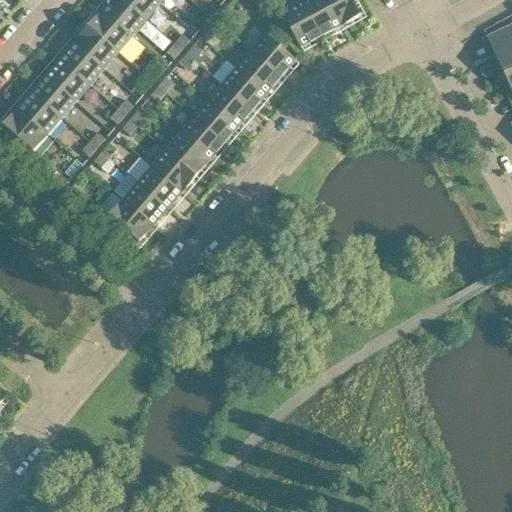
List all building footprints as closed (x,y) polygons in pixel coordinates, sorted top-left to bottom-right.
[(121,0),(111,0),(102,12),(133,38),(147,22),(121,0)] [(154,0),(121,0),(147,22),(161,5),(154,0)] [(322,37),(341,27),(326,0),(305,0),(302,2),(322,37)] [(351,0),(326,0),(341,27),(360,17),(351,0)] [(301,49),(322,37),(302,2),(281,13),(282,15),(284,14),(301,46),(300,47),(301,49)] [(213,5),(205,14),(212,21),(220,11),(218,9),(213,5)] [(220,11),(212,21),(220,27),(228,18),(222,13),(220,11)] [(102,12),(87,28),(118,55),(133,38),(102,12)] [(202,28),(204,30),(212,21),(205,14),(197,24),(202,28)] [(212,21),(204,30),(207,32),(212,36),(220,27),(212,21)] [(504,75),(511,71),(511,25),(487,37),(504,75)] [(87,28),(73,44),(104,71),(118,55),(87,28)] [(250,53),(281,79),(296,62),(294,60),(293,61),(266,37),(267,36),(265,35),(250,53)] [(182,36),(174,45),(182,52),(190,42),(182,36)] [(73,44),(59,61),(90,88),(104,71),(73,44)] [(182,52),(174,45),(166,54),(174,61),(182,52)] [(194,46),(186,56),(194,62),(202,53),(194,46)] [(266,96),(281,79),(250,53),(235,69),(266,96)] [(186,56),(178,65),(186,71),(194,62),(186,56)] [(59,61),(45,77),(76,104),(90,88),(59,61)] [(154,69),(146,78),(154,84),(162,75),(154,69)] [(221,86),(252,112),(266,96),(235,69),(221,86)] [(45,77),(31,94),(62,120),(76,104),(45,77)] [(154,84),(146,78),(138,87),(146,94),(154,84)] [(166,79),(158,88),(166,95),(174,85),(166,79)] [(238,129),(252,112),(221,86),(207,102),(238,129)] [(166,95),(158,88),(150,97),(158,104),(166,95)] [(31,94),(17,110),(48,137),(62,120),(31,94)] [(126,101),(118,111),(125,117),(133,108),(126,101)] [(193,119),(224,145),(238,129),(207,102),(193,119)] [(48,137),(17,110),(3,126),(34,153),(48,137)] [(125,117),(118,111),(110,120),(117,126),(125,117)] [(138,112),(130,121),(137,127),(145,118),(138,112)] [(210,162),(224,145),(193,119),(179,135),(210,162)] [(137,127),(130,121),(122,130),(130,137),(137,127)] [(98,134),(90,143),(97,150),(105,141),(98,134)] [(165,152),(196,178),(210,162),(179,135),(165,152)] [(97,150),(90,143),(82,153),(89,159),(97,150)] [(110,144),(102,154),(109,160),(117,151),(110,144)] [(181,195),(196,178),(165,152),(150,168),(181,195)] [(109,160),(102,154),(94,163),(101,169),(109,160)] [(136,184),(167,211),(181,195),(150,168),(136,184)] [(53,186),(60,192),(68,183),(61,177),(53,186)] [(153,228),(167,211),(136,184),(122,201),(153,228)] [(73,187),(65,196),(72,203),(81,193),(73,187)] [(153,228),(122,201),(108,217),(139,244),(153,228)]
